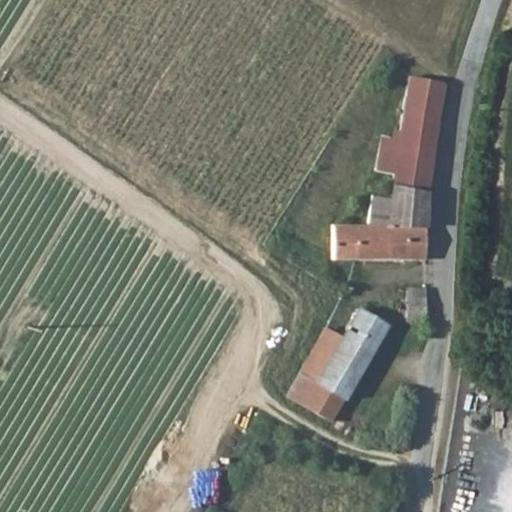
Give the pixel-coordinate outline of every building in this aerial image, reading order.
[(406,80),(392,149),(430,158),(443,86),(406,80)] [(331,261),(353,261),(424,263),(427,176),(430,158),(392,149),(375,146),(371,170),(391,175),(388,198),(369,196),(364,226),(328,226),(331,261)] [(405,326),(421,325),(423,289),(405,288),(404,308),(397,308),(397,319),(405,320),(405,326)] [(313,384),(296,374),(283,397),(328,424),(384,331),(356,314),(337,344),(313,384)] [(337,344),(320,333),(296,374),(313,384),(337,344)]
